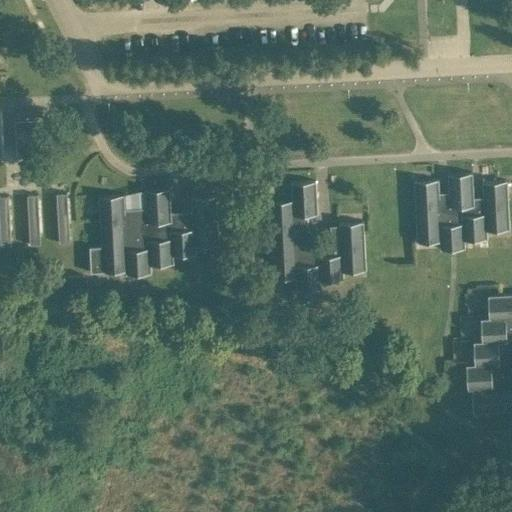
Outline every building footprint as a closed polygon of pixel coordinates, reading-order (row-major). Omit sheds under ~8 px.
[(17,151),(37,150),(35,118),(15,119),(17,151)] [(439,178),(414,179),(417,241),(440,240),(441,248),(465,247),(465,238),(488,237),(487,229),(510,228),(507,179),(483,180),(484,195),(474,195),(473,171),(448,172),(449,190),(440,191),(439,178)] [(367,268),(364,220),(339,221),(339,224),(330,224),(331,244),(309,245),(308,213),(318,213),(316,179),(292,180),(293,198),(270,199),(274,277),(297,276),(297,289),(322,287),(321,279),(344,278),(344,270),(367,268)] [(99,194),(103,263),(103,270),(126,269),(126,273),(152,271),(151,263),(174,262),(174,253),(197,252),(196,244),(219,243),(217,194),(192,195),(192,209),(171,210),(170,187),(145,188),(146,206),(125,207),(124,193),(99,194)] [(0,243),(68,241),(66,191),(0,193),(0,243)] [(84,288),(84,273),(68,274),(69,288),(84,288)] [(511,292),(489,294),(489,317),(481,317),(482,340),(474,340),(475,363),(467,363),(468,388),(472,388),(473,411),(511,408),(511,292)]
